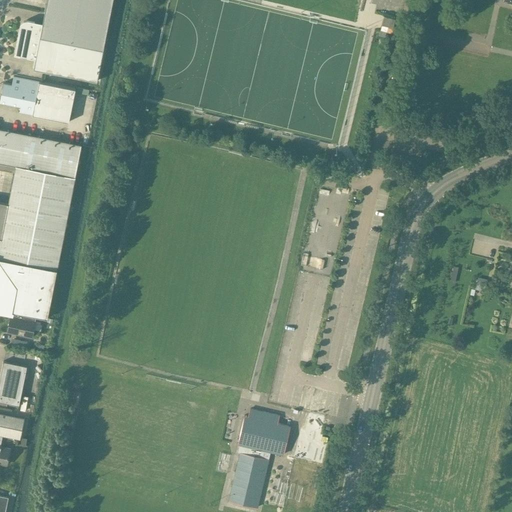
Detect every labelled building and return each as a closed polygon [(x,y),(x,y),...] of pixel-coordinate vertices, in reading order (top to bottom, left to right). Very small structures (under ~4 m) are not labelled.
[(21,24),(20,26),(14,55),(36,59),(34,68),(97,81),(113,0),(47,0),(43,23),(29,20),(26,20),(24,21),(23,21),(22,22),(21,23),(21,24)] [(4,83),(0,102),(22,107),(20,113),(69,122),(75,89),(13,77),(12,84),(4,83)] [(9,204),(0,202),(0,308),(47,318),(55,279),(57,269),(75,177),(82,145),(0,128),(0,162),(16,166),(9,204)] [(454,266),(450,282),(455,283),(458,268),(454,266)] [(478,277),(475,289),(484,292),(487,280),(478,277)] [(36,318),(12,312),(11,316),(7,332),(32,338),(35,322),(35,321),(36,318)] [(0,401),(19,405),(27,366),(4,361),(0,378),(0,401)] [(238,444),(242,445),(240,452),(228,501),(258,508),(269,459),(270,452),(283,455),(290,426),(277,423),(279,415),(250,408),(248,416),(244,415),(238,444)] [(25,418),(0,413),(0,446),(0,447),(3,436),(20,439),(25,418)] [(0,463),(7,465),(10,449),(0,447),(0,446),(0,463)] [(0,511),(5,511),(9,497),(0,495),(0,511)]
